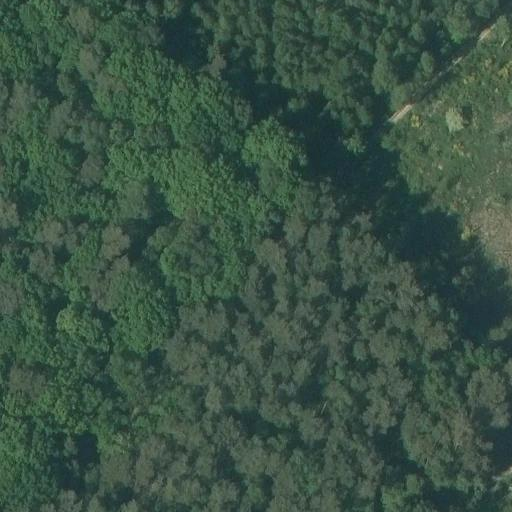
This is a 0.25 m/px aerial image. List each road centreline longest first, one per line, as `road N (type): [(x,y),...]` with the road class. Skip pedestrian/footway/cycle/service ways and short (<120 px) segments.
road 1 (track): [(511,3),(179,341)]
road 2 (track): [(179,341),(9,511)]
